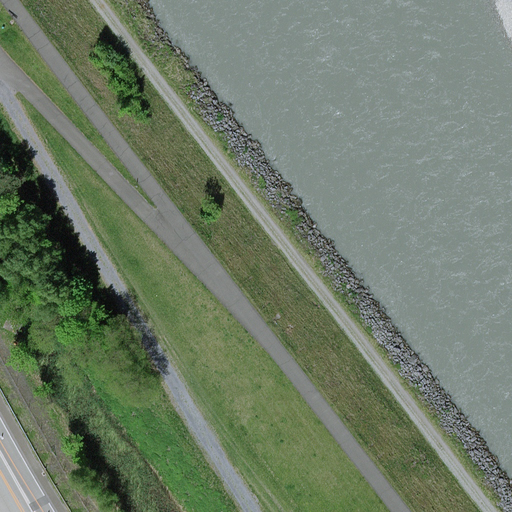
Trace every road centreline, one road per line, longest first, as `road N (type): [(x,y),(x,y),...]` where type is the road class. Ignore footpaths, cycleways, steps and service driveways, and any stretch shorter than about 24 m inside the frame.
road 1 (track): [(99,0),(492,511)]
road 2 (track): [(11,0),(398,511)]
road 3 (track): [(252,511),(0,85)]
road 4 (track): [(214,275),(0,61)]
